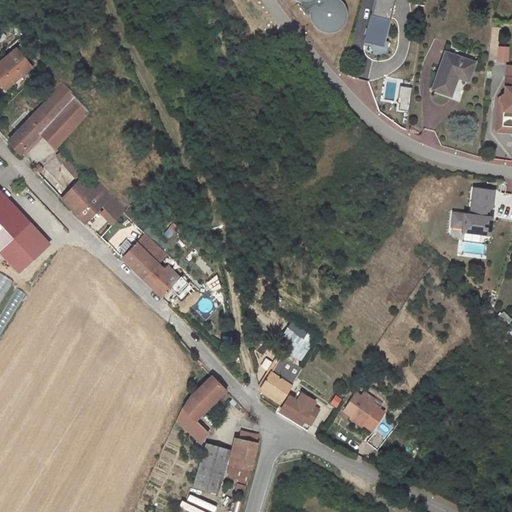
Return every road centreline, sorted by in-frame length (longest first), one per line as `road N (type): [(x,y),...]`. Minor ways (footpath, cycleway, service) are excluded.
road 1 (track): [(103,0),(220,235),(249,399)]
road 2 (unclassified): [(0,144),(52,207),(277,428)]
road 3 (residential): [(511,169),(438,154),(370,120),(271,0)]
road 4 (unclassified): [(277,428),(454,511)]
